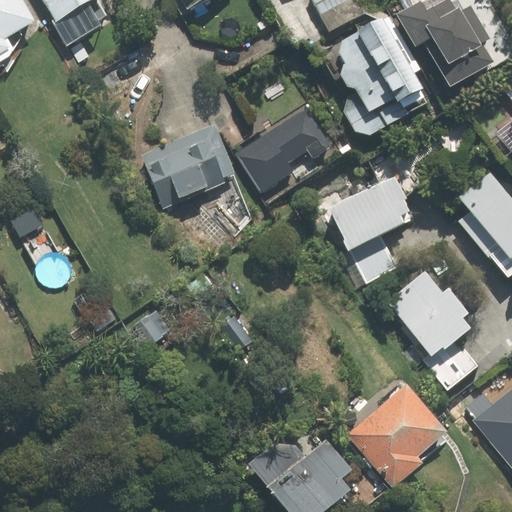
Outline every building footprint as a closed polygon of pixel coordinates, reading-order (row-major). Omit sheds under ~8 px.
[(1,43),(31,26),(16,0),(0,0),(0,56),(7,53),(1,43)] [(97,0),(34,0),(50,28),(98,1),(97,0)] [(175,0),(187,19),(217,0),(175,0)] [(349,4),(346,0),(304,0),(317,22),(349,4)] [(391,19),(410,54),(424,46),(430,57),(425,60),(443,93),(489,68),(480,50),(488,45),(463,0),(451,0),(437,8),(432,0),(394,0),(402,14),(391,19)] [(325,52),(362,119),(388,105),(391,111),(419,95),(379,23),(325,52)] [(122,88),(155,68),(141,47),(95,76),(105,92),(119,83),(122,88)] [(511,81),(499,91),(511,108),(511,120),(505,126),(511,134),(511,139),(504,146),(511,156),(511,81)] [(283,167),(322,139),(302,110),(233,158),(260,197),(289,176),(283,167)] [(216,189),(229,184),(209,131),(136,159),(148,191),(165,185),(173,206),(201,195),(193,172),(207,167),(216,189)] [(511,205),(489,174),(451,202),(471,230),(464,235),(500,285),(511,275),(511,205)] [(346,256),(362,288),(394,272),(379,241),(407,227),(386,183),(321,215),(342,258),(346,256)] [(436,300),(418,277),(380,305),(425,364),(463,335),(457,326),(462,322),(442,296),(436,300)] [(415,460),(441,440),(403,391),(343,437),(387,494),(421,468),(415,460)] [(511,392),(472,421),(511,477),(511,392)] [(317,461),(294,429),(240,467),(271,511),(325,511),(343,499),(334,487),(347,478),(329,453),(317,461)]
